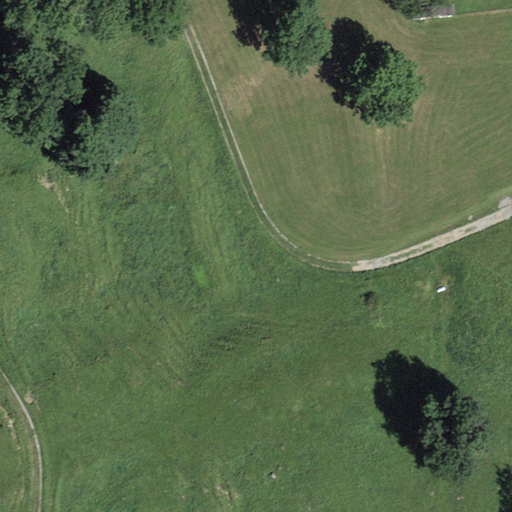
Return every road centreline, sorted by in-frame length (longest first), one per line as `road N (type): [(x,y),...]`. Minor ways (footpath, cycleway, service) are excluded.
road 1 (track): [(511,218),(370,272),(291,259),(260,223),(174,0)]
road 2 (track): [(0,376),(34,442),(36,511)]
